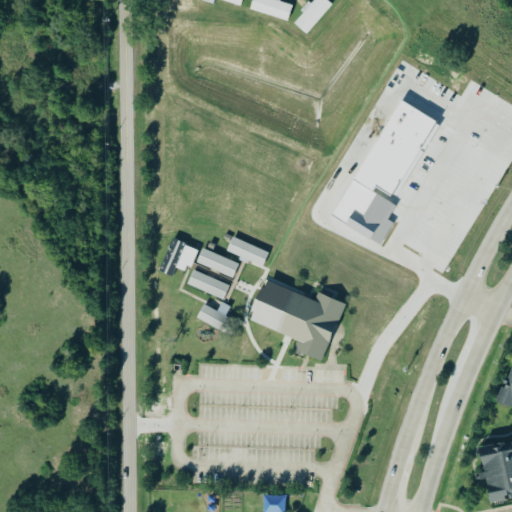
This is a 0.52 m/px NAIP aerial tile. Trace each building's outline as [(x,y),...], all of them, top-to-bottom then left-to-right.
[(254,0),(274,0),(293,6),(288,21),(251,10),(254,0)] [(295,24),(315,0),(327,0),(333,5),(307,34),(295,24)] [(268,253),(262,267),(228,251),(234,237),(268,253)] [(198,250),(173,239),(158,271),(172,278),(176,268),(187,273),(198,250)] [(238,264),(232,278),(197,263),(204,249),(238,264)] [(230,286),(223,300),(188,284),(194,270),(230,286)] [(316,302),(269,281),(252,320),(298,341),(294,350),(322,362),(347,305),(319,293),(316,302)] [(238,323),(231,336),(198,318),(205,305),(238,323)] [(495,403),(511,409),(511,372),(509,370),(495,403)] [(511,498),(511,450),(510,442),(479,447),(487,502),(511,498)]
